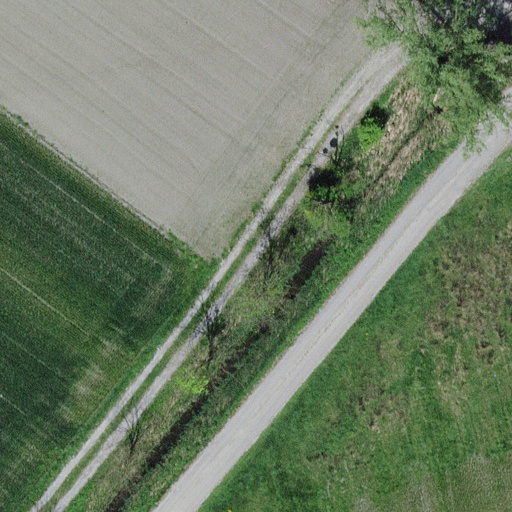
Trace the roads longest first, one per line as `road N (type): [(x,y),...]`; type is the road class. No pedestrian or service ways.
road 1 (track): [(511,22),(496,19),(390,66),(52,511)]
road 2 (track): [(511,111),(187,511)]
